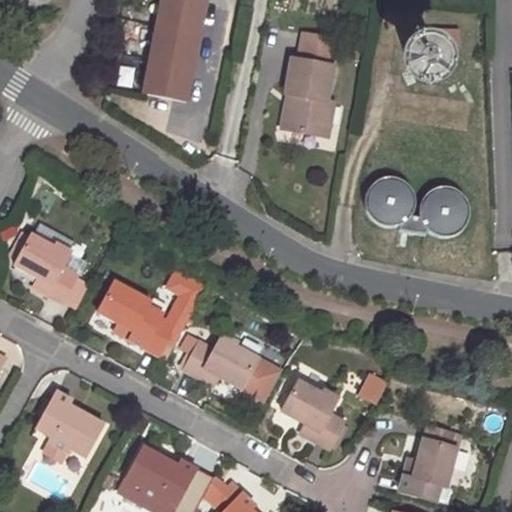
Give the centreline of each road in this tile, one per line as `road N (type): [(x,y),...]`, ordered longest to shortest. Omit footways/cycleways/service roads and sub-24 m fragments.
road 1 (residential): [(35,96),(273,245),(334,273),(511,310)]
road 2 (residential): [(351,507),(0,319)]
